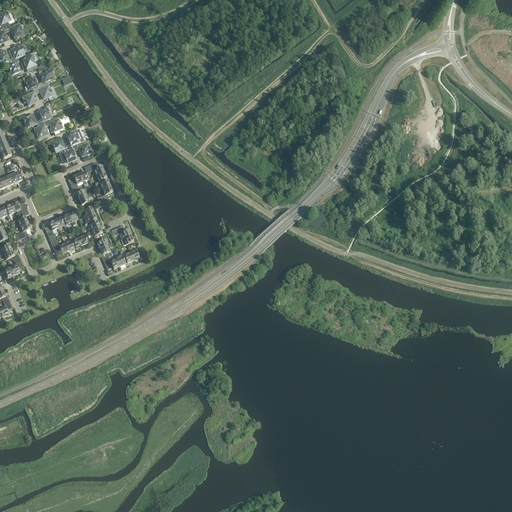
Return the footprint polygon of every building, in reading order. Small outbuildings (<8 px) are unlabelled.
[(3,28),(5,27),(9,26),(8,23),(13,20),(11,14),(9,15),(8,15),(7,12),(0,15),(0,22),(1,25),(0,25),(0,31),(1,33),(4,32),(3,28)] [(5,27),(8,33),(11,32),(14,39),(23,35),(20,25),(11,29),(9,26),(5,27)] [(4,32),(1,33),(0,33),(0,44),(8,41),(5,34),(8,33),(5,27),(3,28),(4,32)] [(25,46),(12,51),(15,58),(12,60),(15,65),(17,64),(16,60),(19,59),(22,57),(25,56),(23,53),(27,51),(25,46)] [(1,55),(0,55),(0,64),(1,66),(6,64),(7,66),(10,64),(11,66),(15,65),(12,60),(9,61),(9,60),(6,53),(5,51),(0,53),(1,55)] [(22,57),(19,59),(19,60),(21,65),(24,63),(27,71),(36,67),(34,63),(38,61),(36,55),(32,57),(32,58),(30,59),(29,57),(23,59),(22,57)] [(11,66),(8,68),(12,77),(21,73),(18,66),(21,65),(19,60),(19,59),(16,60),(17,64),(15,65),(11,66)] [(49,72),(40,76),(43,83),(40,85),(42,90),(46,89),(49,88),(49,87),(48,85),(55,83),(54,81),(55,80),(53,74),(50,75),(49,72)] [(34,78),(25,82),(29,91),(32,90),(35,89),(38,88),(39,91),(42,90),(40,85),(37,86),(34,78)] [(38,88),(35,89),(37,94),(40,93),(43,100),(52,96),(49,88),(46,89),(42,90),(39,91),(38,88)] [(25,98),(23,99),(25,104),(27,103),(29,107),(38,103),(35,96),(37,94),(35,89),(32,90),(33,92),(34,94),(25,97),(25,98)] [(42,123),(45,121),(48,120),(49,122),(51,121),(51,119),(47,110),(38,114),(41,121),(38,122),(41,128),(44,127),(42,123)] [(38,129),(41,128),(38,122),(36,123),(32,116),(23,120),(27,129),(36,125),(38,129)] [(45,121),(47,127),(50,126),(53,133),(62,129),(59,120),(52,123),(51,121),(49,122),(48,120),(45,121)] [(41,128),(38,129),(35,130),(38,139),(47,136),(44,128),(47,127),(45,121),(42,123),(44,127),(41,128)] [(80,133),(67,138),(70,146),(67,147),(70,152),(72,151),(71,147),(74,146),(77,145),(78,147),(81,145),(80,143),(84,142),(80,133)] [(62,141),(52,145),(56,154),(59,152),(60,154),(66,151),(66,152),(67,154),(70,152),(67,147),(65,148),(62,141)] [(77,145),(74,146),(76,152),(79,151),(82,158),(91,154),(92,156),(94,155),(92,149),(90,150),(87,145),(82,147),(81,145),(78,147),(77,145)] [(67,154),(63,155),(67,164),(76,160),(73,153),(76,152),(74,146),(71,147),(72,151),(70,152),(67,154)] [(0,152),(1,155),(9,152),(7,147),(0,149),(0,152)] [(9,152),(1,155),(3,160),(12,157),(9,152)] [(96,164),(93,165),(95,171),(94,171),(96,177),(104,174),(104,173),(103,173),(101,169),(102,168),(98,170),(96,164)] [(85,173),(85,174),(80,176),(79,176),(82,183),(83,183),(84,186),(86,184),(85,182),(88,181),(85,173)] [(13,176),(17,184),(22,181),(19,174),(13,176)] [(105,180),(105,181),(107,180),(106,179),(106,180),(104,175),(105,175),(104,174),(96,177),(99,183),(105,180)] [(13,176),(9,178),(12,186),(17,184),(13,176)] [(82,183),(79,176),(78,176),(79,177),(74,179),(74,178),(73,179),(74,179),(75,182),(76,185),(77,186),(82,183)] [(4,180),(7,188),(12,186),(9,178),(4,180)] [(102,191),(110,188),(110,187),(109,187),(107,182),(108,182),(106,182),(105,181),(105,180),(99,183),(98,183),(99,185),(100,185),(102,191)] [(110,188),(102,191),(105,197),(106,196),(108,201),(111,200),(109,195),(113,193),(112,193),(110,189),(110,188)] [(79,201),(86,197),(84,192),(80,193),(79,190),(73,193),(74,196),(76,195),(77,195),(79,199),(78,200),(79,201)] [(86,197),(79,201),(80,201),(82,206),(81,206),(89,203),(86,197)] [(12,206),(15,214),(21,211),(21,212),(27,210),(24,204),(19,207),(17,204),(17,205),(13,207),(12,206)] [(7,211),(5,212),(7,217),(8,218),(10,217),(9,216),(15,214),(12,206),(11,207),(7,209),(6,209),(7,211)] [(82,211),(83,213),(84,212),(86,218),(94,215),(94,214),(93,214),(91,210),(92,209),(91,209),(86,211),(85,209),(82,211)] [(69,216),(68,216),(71,224),(72,227),(75,226),(74,223),(77,221),(74,213),(74,214),(69,217),(69,216)] [(86,218),(89,224),(94,221),(94,222),(96,221),(96,220),(95,221),(93,216),(94,216),(94,215),(86,218)] [(62,221),(61,221),(64,227),(64,228),(66,227),(66,226),(71,224),(68,216),(67,216),(67,217),(63,219),(63,218),(62,218),(63,220),(62,221)] [(20,227),(28,224),(28,223),(27,224),(25,219),(26,219),(26,218),(18,222),(20,227)] [(56,221),(55,222),(58,229),(64,227),(61,221),(60,219),(60,220),(56,222),(56,221)] [(88,224),(89,226),(92,232),(100,228),(99,227),(99,228),(97,223),(97,222),(95,223),(94,222),(94,221),(89,224),(88,224)] [(49,224),(50,227),(51,230),(52,232),(58,229),(55,222),(54,222),(55,223),(50,225),(49,224)] [(23,233),(26,232),(28,237),(31,236),(29,231),(31,230),(30,230),(28,225),(29,225),(28,224),(20,227),(23,233)] [(123,227),(120,228),(122,234),(121,234),(123,240),(131,237),(131,236),(130,236),(128,232),(129,232),(129,231),(125,233),(123,227)] [(94,237),(93,238),(94,239),(97,238),(96,237),(102,234),(101,234),(99,229),(100,229),(100,228),(92,232),(94,237)] [(78,239),(81,247),(82,247),(82,246),(86,244),(87,245),(84,237),(78,239)] [(102,242),(97,244),(98,245),(99,244),(100,249),(100,250),(108,247),(111,245),(108,237),(101,240),(102,242)] [(123,240),(121,241),(123,247),(126,246),(133,242),(132,242),(131,238),(131,237),(123,240)] [(78,239),(72,242),(75,248),(76,250),(76,249),(80,247),(81,248),(81,247),(78,239)] [(72,242),(72,241),(70,242),(70,243),(65,245),(68,253),(69,253),(68,252),(73,250),(73,251),(74,251),(73,249),(75,248),(72,242)] [(3,248),(2,249),(4,255),(12,251),(11,251),(9,246),(10,246),(8,246),(7,244),(2,246),(3,248)] [(60,250),(54,252),(55,255),(61,253),(62,256),(63,255),(62,255),(67,253),(68,253),(65,245),(59,247),(59,248),(60,250)] [(108,247),(100,250),(100,251),(101,251),(103,255),(103,256),(106,254),(110,253),(108,247)] [(135,252),(130,254),(133,262),(134,262),(133,261),(138,259),(139,259),(136,253),(138,253),(137,250),(135,251),(135,252)] [(12,251),(4,255),(7,260),(15,257),(14,257),(12,252),(13,252),(12,251)] [(124,257),(126,262),(127,264),(128,264),(127,263),(132,261),(132,262),(133,262),(130,254),(124,257)] [(122,258),(116,260),(120,268),(120,267),(125,265),(126,265),(125,263),(126,262),(124,257),(123,256),(122,257),(122,258)] [(116,260),(110,263),(112,266),(113,268),(114,270),(114,269),(118,267),(119,268),(120,268),(116,260)] [(23,268),(22,265),(16,268),(16,267),(10,269),(13,277),(14,276),(14,275),(18,273),(19,274),(18,271),(23,268)] [(13,277),(10,269),(4,271),(8,279),(8,278),(12,276),(13,277)] [(7,312),(5,309),(5,308),(0,309),(0,312),(2,318),(3,318),(3,317),(8,315),(8,316),(7,312)]
